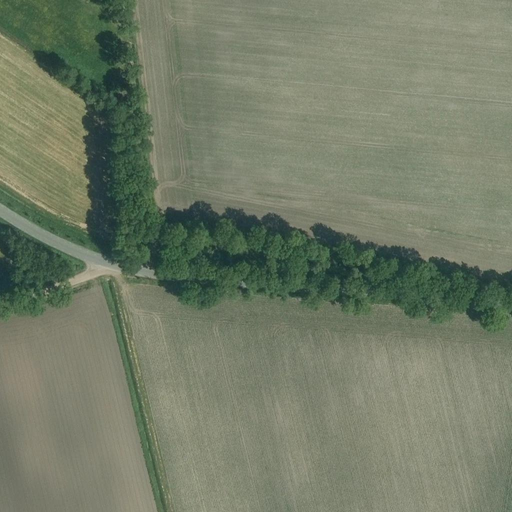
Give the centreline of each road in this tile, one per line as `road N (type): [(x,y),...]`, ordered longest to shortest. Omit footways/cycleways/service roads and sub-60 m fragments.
road 1 (tertiary): [(511,305),(135,270),(78,253),(0,210)]
road 2 (track): [(135,270),(159,235),(136,0)]
